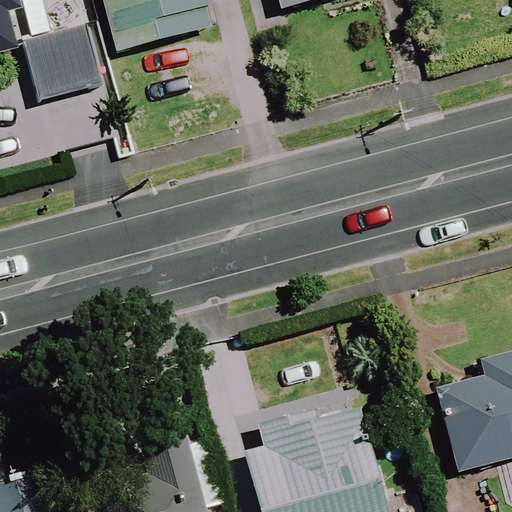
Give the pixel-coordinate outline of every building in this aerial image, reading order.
[(87,0),(42,0),(19,6),(28,45),(94,29),(87,0)] [(205,0),(100,0),(115,55),(213,30),(205,0)] [(245,0),(252,24),(339,0),(245,0)] [(0,59),(9,57),(0,17),(0,59)] [(511,360),(479,368),(482,383),(435,394),(454,477),(511,464),(511,360)] [(378,503),(358,416),(241,444),(256,511),(401,511),(398,498),(378,503)] [(206,511),(192,444),(84,467),(93,511),(206,511)] [(49,511),(44,488),(0,498),(0,511),(49,511)]
